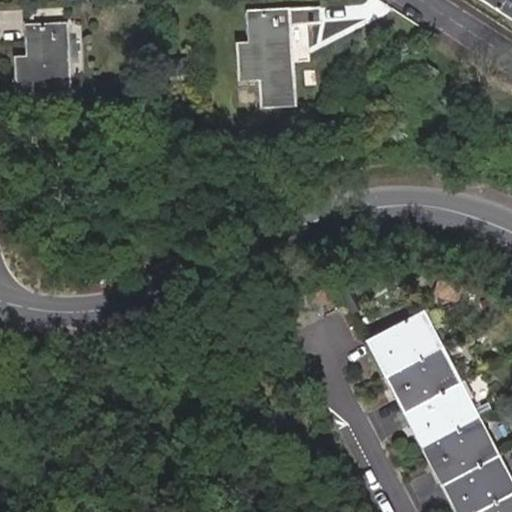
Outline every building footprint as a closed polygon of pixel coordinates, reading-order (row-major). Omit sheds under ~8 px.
[(511,0),(494,0),(497,2),(511,10),(511,0)] [(294,101),(290,23),(323,21),(322,1),(289,3),(289,6),(254,8),(255,40),(236,41),(238,75),(260,74),(261,102),(294,101)] [(66,92),(64,25),(28,27),(29,58),(13,58),(15,95),(66,92)] [(440,44),(432,55),(445,63),(453,51),(440,44)] [(363,343),(383,381),(442,349),(423,313),(363,343)] [(442,349),(383,381),(402,417),(460,386),(442,349)] [(478,420),(460,386),(402,417),(419,451),(478,420)] [(497,456),(478,420),(419,451),(438,487),(497,456)] [(472,511),(511,491),(511,485),(497,456),(438,487),(451,511),(472,511)] [(511,511),(511,491),(472,511),(511,511)]
